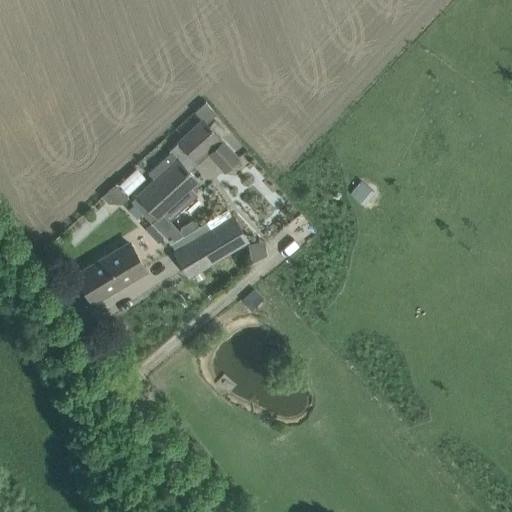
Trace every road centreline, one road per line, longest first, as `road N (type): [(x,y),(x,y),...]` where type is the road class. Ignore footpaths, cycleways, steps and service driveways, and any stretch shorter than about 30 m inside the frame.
road 1 (unclassified): [(211,511),(65,329)]
road 2 (track): [(65,329),(0,217)]
